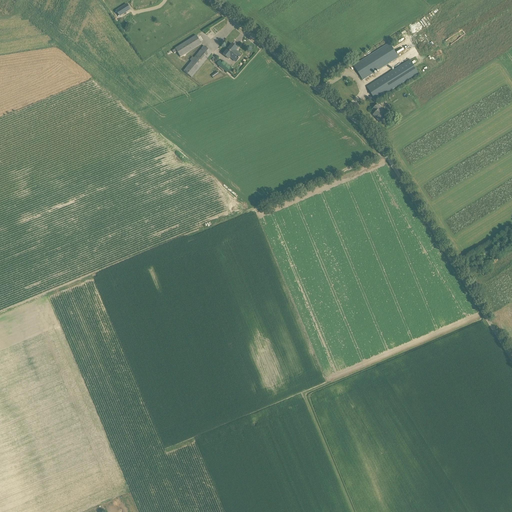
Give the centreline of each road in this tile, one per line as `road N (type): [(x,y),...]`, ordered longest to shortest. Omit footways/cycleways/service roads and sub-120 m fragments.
road 1 (unclassified): [(511,358),(379,146),(210,0)]
road 2 (track): [(191,235),(384,153)]
